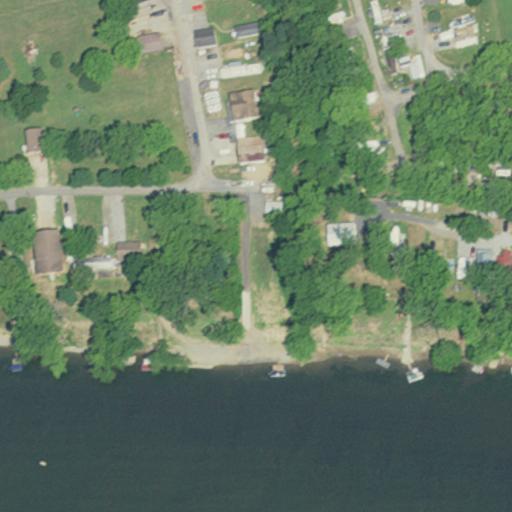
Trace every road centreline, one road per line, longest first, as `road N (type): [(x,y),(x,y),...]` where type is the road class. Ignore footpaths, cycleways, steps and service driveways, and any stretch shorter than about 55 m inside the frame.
road 1 (residential): [(0,194),(186,179),(200,167),(206,148),(180,0)]
road 2 (residential): [(511,237),(439,227),(418,208),(357,0)]
